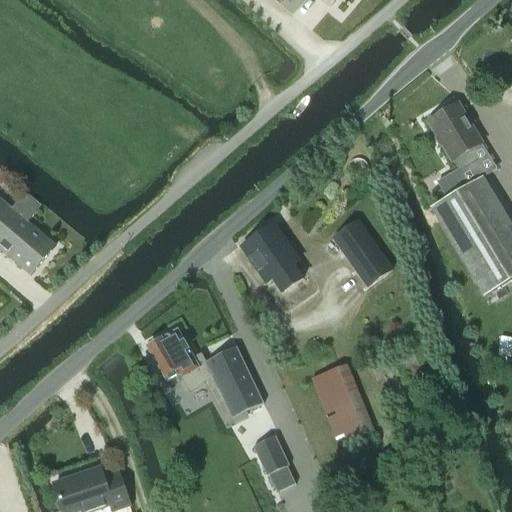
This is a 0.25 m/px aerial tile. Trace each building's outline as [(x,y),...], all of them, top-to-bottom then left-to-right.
[(273,0),(279,5),(283,0),(317,0),(328,9),(335,0),(273,0)] [(471,151),(481,145),(457,106),(428,123),(452,163),(453,163),(459,173),(478,162),(471,151)] [(483,298),(511,281),(511,228),(482,180),(431,211),(483,298)] [(0,201),(0,251),(31,277),(55,248),(27,225),(40,209),(24,195),(11,211),(0,201)] [(360,221),(332,240),(367,291),(395,271),(360,221)] [(275,227),(242,250),(267,286),(273,281),(283,295),(303,281),(294,267),(299,263),(275,227)] [(150,348),(148,349),(166,384),(181,376),(182,379),(190,393),(212,381),(213,380),(214,381),(233,420),(263,406),(236,349),(206,364),(201,355),(194,359),(192,360),(177,333),(159,342),(156,341),(153,343),(150,344),(150,348)] [(346,367),(311,381),(338,449),(373,435),(346,367)] [(275,438),(253,449),(262,469),(267,478),(269,477),(286,469),(289,468),(285,459),(275,438)] [(100,471),(54,487),(62,511),(97,511),(111,507),(112,511),(130,511),(129,508),(118,475),(103,481),(100,471)]
